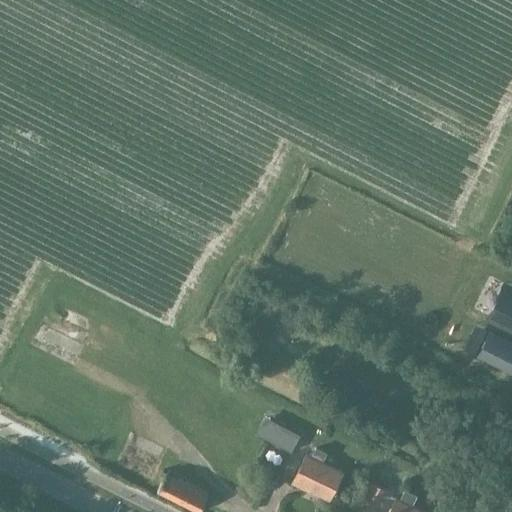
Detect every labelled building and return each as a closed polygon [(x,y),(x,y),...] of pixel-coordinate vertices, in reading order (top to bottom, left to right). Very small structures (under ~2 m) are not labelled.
[(511,285),(510,284),(492,322),(511,331),(511,285)] [(511,340),(489,330),(477,354),(511,370),(511,340)] [(290,451),(304,424),(278,411),(274,418),(264,414),(254,432),(290,451)] [(308,491),(309,490),(329,499),(342,471),(322,460),(326,452),(315,446),(310,454),(305,451),(290,482),(308,491)] [(165,471),(156,491),(198,511),(207,492),(165,471)] [(426,511),(412,504),(417,494),(404,488),(398,498),(395,496),(386,511),(426,511)]
